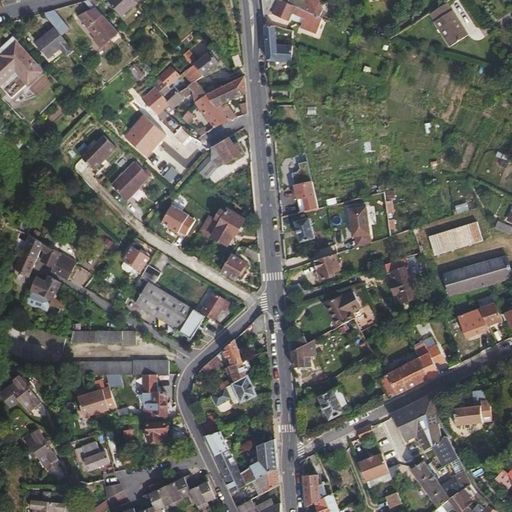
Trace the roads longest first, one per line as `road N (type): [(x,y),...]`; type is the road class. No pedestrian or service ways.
road 1 (unclassified): [(276,295),(187,379),(183,402),(234,511)]
road 2 (secondary): [(252,46),(276,295)]
road 3 (residential): [(288,457),(511,346)]
road 4 (secondary): [(276,295),(288,457)]
